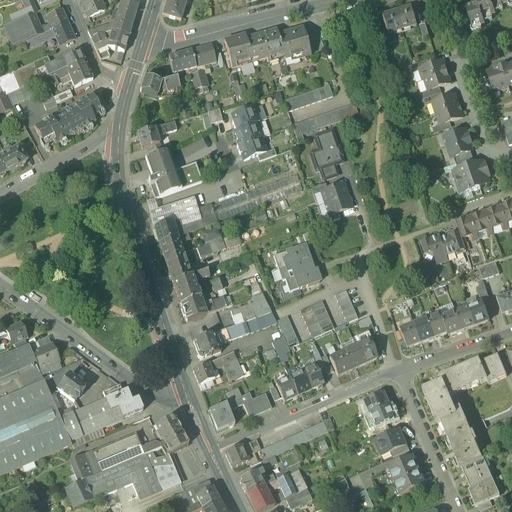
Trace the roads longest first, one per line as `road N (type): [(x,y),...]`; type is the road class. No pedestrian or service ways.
road 1 (secondary): [(118,131),(125,210),(189,407)]
road 2 (residential): [(189,407),(146,395),(0,285)]
road 3 (residential): [(342,0),(180,43),(143,37)]
road 4 (residential): [(396,371),(208,448)]
road 5 (residential): [(396,371),(459,511)]
road 6 (residential): [(118,131),(0,197)]
road 7 (residential): [(355,256),(396,371)]
road 8 (residential): [(511,334),(396,371)]
